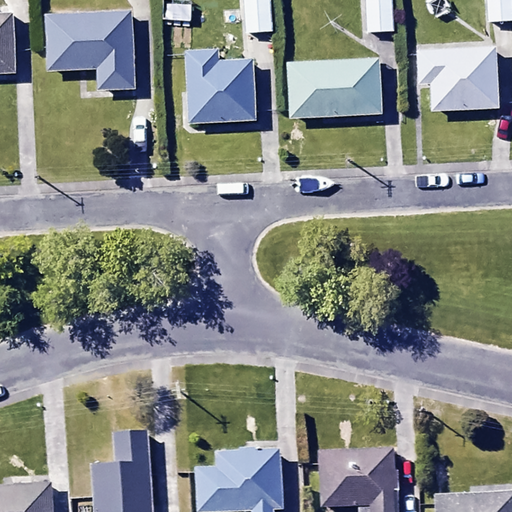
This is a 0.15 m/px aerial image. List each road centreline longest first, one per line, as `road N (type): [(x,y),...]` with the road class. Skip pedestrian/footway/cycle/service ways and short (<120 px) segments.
road 1 (residential): [(511,188),(219,203)]
road 2 (residential): [(225,329),(301,337),(511,383)]
road 3 (residential): [(0,371),(138,336),(225,329)]
road 4 (residential): [(219,203),(0,213)]
road 5 (residential): [(225,329),(219,203)]
